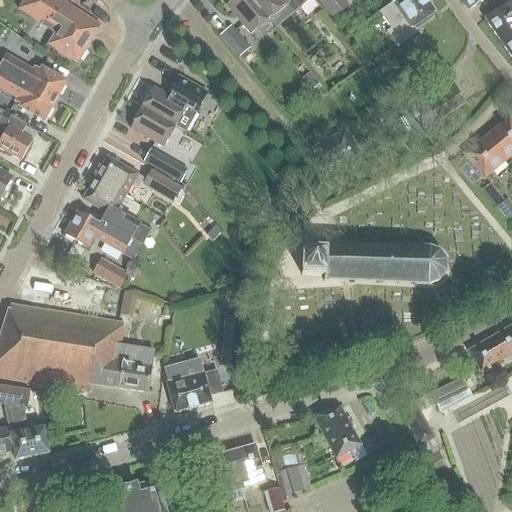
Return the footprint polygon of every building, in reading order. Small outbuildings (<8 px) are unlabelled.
[(76,64),(100,26),(58,0),(24,0),(18,10),(46,28),(56,34),(48,46),(76,64)] [(250,35),(268,20),(251,0),(232,0),(226,6),(250,35)] [(251,0),(268,20),(269,20),(275,27),(298,8),(299,9),(309,0),(251,0)] [(347,6),(342,0),(315,0),(330,19),(347,6)] [(413,28),(435,13),(426,0),(398,0),(379,14),(391,30),(386,33),(397,48),(417,34),(413,28)] [(511,0),(460,0),(468,12),(485,0),(511,0)] [(511,1),(503,7),(504,8),(484,21),(511,59),(511,1)] [(248,49),(229,26),(217,36),(237,59),(248,49)] [(54,102),(65,83),(41,69),(40,71),(34,68),(32,72),(12,61),(4,74),(54,102)] [(54,102),(4,74),(0,71),(0,85),(18,96),(14,103),(20,106),(19,108),(43,122),(54,102)] [(319,85),(310,73),(301,79),(311,92),(319,85)] [(178,77),(167,96),(153,89),(141,109),(175,128),(185,134),(208,94),(178,77)] [(437,122),(464,105),(453,89),(448,92),(441,81),(420,96),(429,109),(437,122)] [(406,124),(429,109),(420,96),(397,111),(406,124)] [(163,148),(174,128),(175,128),(141,109),(130,129),(163,148)] [(0,111),(0,150),(20,162),(32,141),(21,135),(25,128),(26,126),(0,111)] [(464,156),(469,162),(459,171),(472,187),(482,178),(484,180),(511,156),(511,123),(508,119),(464,156)] [(36,134),(25,128),(21,135),(32,141),(36,134)] [(327,173),(360,155),(354,144),(351,146),(344,134),(314,150),(327,173)] [(148,149),(141,161),(178,182),(185,170),(148,149)] [(125,197),(131,186),(138,190),(144,179),(107,159),(95,180),(125,197)] [(179,188),(149,171),(140,186),(170,204),(179,188)] [(0,198),(11,179),(0,172),(0,198)] [(150,231),(124,217),(133,201),(125,197),(95,180),(83,201),(102,212),(97,220),(141,245),(142,246),(150,231)] [(511,212),(511,206),(507,199),(496,208),(504,218),(511,212)] [(271,222),(262,211),(250,221),(259,231),(271,222)] [(76,213),(64,235),(88,249),(94,239),(122,254),(133,260),(134,261),(142,246),(141,245),(97,220),(95,224),(76,213)] [(222,232),(216,226),(206,235),(212,241),(222,232)] [(344,282),(429,285),(438,282),(438,283),(440,281),(445,274),(446,272),(446,263),(446,261),(445,261),(440,253),(441,253),(439,252),(438,252),(430,249),(430,248),(353,248),(326,248),(326,243),(312,242),(312,251),(326,252),(326,277),(324,277),(323,283),(326,283),(326,281),(344,282)] [(326,252),(312,251),(303,251),(301,276),(324,277),(326,277),(326,252)] [(125,274),(99,259),(90,274),(117,290),(125,274)] [(88,385),(148,394),(152,368),(131,365),(133,351),(120,348),(124,324),(9,306),(0,338),(0,379),(87,392),(88,385)] [(511,352),(511,326),(500,333),(511,352)] [(480,373),(511,355),(511,352),(500,333),(468,352),(479,371),(480,373)] [(235,362),(233,342),(221,343),(223,364),(235,362)] [(174,414),(211,404),(209,397),(222,394),(216,372),(203,375),(188,379),(187,375),(167,380),(168,384),(166,385),(174,414)] [(49,455),(43,428),(27,432),(22,408),(26,408),(29,391),(0,387),(0,404),(4,405),(9,429),(0,431),(0,455),(9,454),(9,453),(13,452),(15,461),(49,455)] [(440,450),(435,440),(415,403),(413,401),(396,409),(418,449),(428,467),(441,459),(437,452),(440,450)] [(336,460),(361,446),(339,408),(312,416),(336,460)] [(265,484),(256,450),(250,447),(214,458),(219,478),(216,479),(224,505),(244,499),(241,491),(265,484)] [(311,490),(304,467),(304,465),(301,466),(298,454),(278,459),(281,471),(278,472),(279,476),(276,477),(279,490),(282,490),(285,502),(291,500),(290,496),(292,496),(311,490)] [(165,511),(157,482),(155,482),(155,483),(136,488),(136,486),(123,489),(123,491),(105,496),(104,496),(103,497),(102,497),(106,511),(165,511)] [(284,511),(278,489),(263,493),(268,511),(284,511)] [(446,497),(451,507),(465,500),(460,490),(446,497)]
